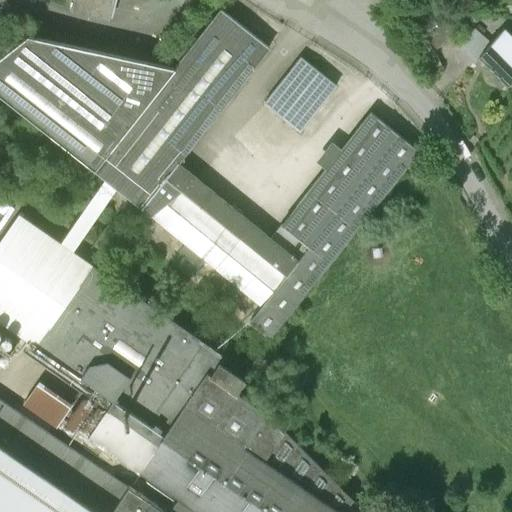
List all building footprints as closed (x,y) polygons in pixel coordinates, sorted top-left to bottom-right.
[(72,0),(69,11),(107,21),(112,0),(72,0)] [(26,36),(0,56),(0,96),(94,170),(94,171),(185,245),(178,252),(197,269),(204,261),(261,307),(248,323),(269,339),(417,151),(370,113),(340,150),(332,144),(318,163),(325,169),(269,239),(237,214),(239,211),(233,207),(231,208),(177,163),(268,48),(219,10),(173,69),(26,36)] [(447,38),(438,27),(426,38),(435,48),(447,38)] [(479,57),(478,57),(491,42),(474,28),(458,47),(475,61),(479,57)] [(511,79),(511,39),(503,30),(491,42),(478,57),(479,57),(507,85),(511,79)] [(441,67),(436,56),(426,61),(431,72),(441,67)] [(335,86),(300,58),(263,104),(298,132),(335,86)] [(0,321),(36,347),(92,267),(19,216),(0,243),(0,321)] [(224,358),(92,267),(36,347),(95,388),(69,425),(97,444),(94,448),(104,455),(107,450),(178,500),(195,511),(361,511),(283,432),(289,423),(269,408),(265,414),(235,394),(244,381),(220,364),(224,358)] [(34,383),(23,408),(60,425),(71,400),(34,383)] [(0,400),(0,448),(92,511),(112,511),(128,489),(0,400)] [(0,511),(92,511),(0,448),(0,511)] [(162,511),(128,489),(112,511),(162,511)] [(195,511),(178,500),(170,511),(195,511)]
